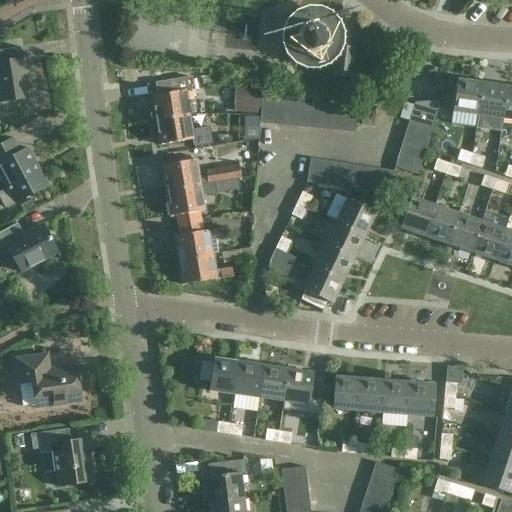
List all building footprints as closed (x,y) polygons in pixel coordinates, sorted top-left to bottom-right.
[(295,26),(294,29),(293,33),(292,36),(292,40),(293,43),(294,46),(296,49),(299,52),(301,54),(304,55),(308,56),(311,56),(315,56),(318,55),(321,54),(324,51),(326,49),(336,50),(333,75),(350,77),(353,47),(329,44),(330,41),(331,37),(330,33),(329,29),(327,26),(325,23),(322,21),(319,19),(315,18),(311,18),(308,18),(304,19),(301,21),(298,23),(295,26)] [(0,101),(32,96),(26,59),(22,59),(20,47),(0,50),(0,101)] [(451,111),(477,115),(481,82),(456,79),(451,111)] [(481,82),(477,115),(501,118),(506,86),(481,82)] [(511,86),(506,86),(501,118),(511,119),(511,86)] [(151,95),(155,121),(189,115),(185,90),(151,95)] [(202,91),(190,93),(192,102),(204,100),(202,91)] [(260,124),(272,125),(274,101),(262,100),(260,124)] [(414,102),(408,121),(431,128),(439,101),(436,100),(414,102)] [(274,101),(272,125),(284,126),(286,103),(274,101)] [(286,103),(284,126),(295,127),(298,104),(286,103)] [(298,104),(295,127),(307,129),(309,105),(298,104)] [(309,105),(307,129),(319,130),(321,106),(309,105)] [(321,106),(319,130),(331,131),(333,107),(321,106)] [(333,107),(331,131),(342,132),(345,108),(333,107)] [(372,128),(374,108),(362,107),(361,126),(372,128)] [(345,108),(342,132),(354,133),(356,109),(345,108)] [(189,115),(155,121),(159,144),(192,139),(193,146),(211,143),(209,127),(191,130),(189,115)] [(408,121),(404,132),(427,140),(431,128),(408,121)] [(404,132),(401,144),(424,151),(427,140),(404,132)] [(7,208),(47,187),(27,148),(19,151),(12,138),(0,143),(0,177),(1,176),(7,187),(0,191),(0,200),(4,207),(7,208)] [(401,144),(397,155),(420,162),(424,151),(401,144)] [(456,159),(468,163),(471,153),(459,150),(456,159)] [(471,153),(468,163),(480,167),(483,157),(471,153)] [(420,162),(397,155),(394,167),(417,174),(420,162)] [(306,182),(318,184),(322,160),(310,158),(306,182)] [(162,164),(167,190),(199,185),(215,182),(240,178),(238,166),(197,173),(195,159),(162,164)] [(432,169),(444,173),(447,163),(435,159),(432,169)] [(322,160),(318,184),(330,186),(333,162),(322,160)] [(333,162),(330,186),(342,188),(345,163),(333,162)] [(345,163),(342,188),(353,189),(357,165),(345,163)] [(447,163),(444,173),(456,177),(459,167),(447,163)] [(357,165),(353,189),(365,191),(369,167),(357,165)] [(369,167),(365,191),(377,193),(381,169),(369,167)] [(381,169),(377,193),(389,195),(393,171),(381,169)] [(479,185),(491,189),(495,179),(483,175),(479,185)] [(495,179),(491,189),(504,193),(507,183),(495,179)] [(199,185),(167,190),(171,216),(176,215),(178,225),(199,221),(198,211),(203,210),(201,195),(217,192),(215,182),(199,185)] [(302,192),(296,203),(306,208),(311,196),(302,192)] [(334,221),(334,222),(363,236),(374,213),(382,217),(387,206),(361,194),(356,204),(345,199),(335,194),(325,216),(334,221)] [(399,228),(423,236),(434,205),(409,197),(399,228)] [(306,208),(296,203),(291,215),(300,219),(306,208)] [(434,205),(423,236),(447,244),(457,213),(434,205)] [(457,213),(447,244),(470,252),(481,221),(457,213)] [(199,221),(178,225),(180,235),(174,235),(178,261),(212,255),(217,254),(215,238),(226,237),(224,227),(201,231),(199,221)] [(481,221),(470,252),(494,260),(504,229),(481,221)] [(334,222),(323,244),(353,258),(363,236),(334,222)] [(61,262),(62,261),(42,224),(17,238),(11,226),(0,232),(0,247),(6,245),(20,272),(56,253),(61,262)] [(511,231),(504,229),(494,260),(511,265),(511,231)] [(280,237),(275,248),(285,253),(290,241),(280,237)] [(323,244),(313,266),(342,280),(353,258),(323,244)] [(285,253),(275,248),(269,259),(279,264),(285,253)] [(212,255),(178,261),(182,284),(232,276),(231,267),(214,270),(212,255)] [(342,280),(313,266),(302,289),(331,303),(342,280)] [(275,292),(263,293),(264,304),(277,303),(275,292)] [(47,354),(15,359),(18,384),(22,406),(38,403),(38,404),(39,408),(53,406),(81,402),(75,366),(49,370),(47,354)] [(209,390),(234,394),(238,362),(213,359),(209,390)] [(238,362),(234,394),(258,397),(263,366),(238,362)] [(263,366),(258,397),(283,401),(287,369),(263,366)] [(287,369),(283,401),(308,404),(313,372),(287,369)] [(331,409),(357,411),(359,379),(334,377),(331,409)] [(359,379),(357,411),(381,413),(384,381),(359,379)] [(384,381),(381,413),(406,415),(408,383),(384,381)] [(444,382),(443,395),(453,396),(455,383),(444,382)] [(408,383),(406,415),(431,417),(434,385),(408,383)] [(511,388),(511,389),(503,413),(511,415),(511,388)] [(453,396),(443,395),(442,408),(452,409),(453,396)] [(511,415),(503,413),(496,436),(511,441),(511,415)] [(203,420),(201,430),(216,433),(217,422),(203,420)] [(216,433),(228,435),(230,424),(217,422),(216,433)] [(230,424),(228,435),(240,436),(242,426),(230,424)] [(68,429),(40,433),(30,434),(33,450),(42,449),(43,453),(53,451),(58,487),(92,482),(86,438),(69,441),(68,429)] [(264,440),(277,442),(278,431),(266,429),(264,440)] [(278,431),(277,442),(289,444),(291,433),(278,431)] [(440,434),(439,447),(450,447),(451,435),(440,434)] [(511,441),(496,436),(488,459),(511,467),(511,441)] [(341,453),(353,454),(353,443),(342,442),(341,453)] [(353,443),(353,454),(365,455),(366,444),(353,443)] [(377,456),(390,457),(402,459),(403,448),(378,445),(377,456)] [(450,447),(439,447),(438,459),(449,460),(450,447)] [(403,448),(402,459),(415,460),(416,449),(403,448)] [(511,491),(511,467),(488,459),(480,484),(511,494),(511,491)] [(205,476),(208,503),(243,499),(240,473),(245,473),(243,460),(207,464),(208,476),(205,476)] [(375,462),(371,473),(394,480),(398,469),(375,462)] [(280,470),(282,481),(306,478),(304,467),(280,470)] [(371,473),(368,484),(391,491),(394,480),(371,473)] [(306,478),(282,481),(283,493),(307,490),(306,478)] [(433,489),(445,493),(449,483),(437,479),(433,489)] [(449,483),(445,493),(468,501),(471,490),(449,483)] [(368,484),(364,495),(387,503),(391,491),(368,484)] [(307,490),(283,493),(285,504),(309,501),(307,490)] [(483,494),(480,504),(492,508),(496,498),(483,494)] [(364,495),(361,506),(378,511),(384,511),(387,503),(364,495)] [(511,511),(511,503),(496,498),(492,508),(491,511),(511,511)] [(244,511),(243,499),(208,503),(209,511),(244,511)] [(309,511),(309,501),(285,504),(285,511),(309,511)]
